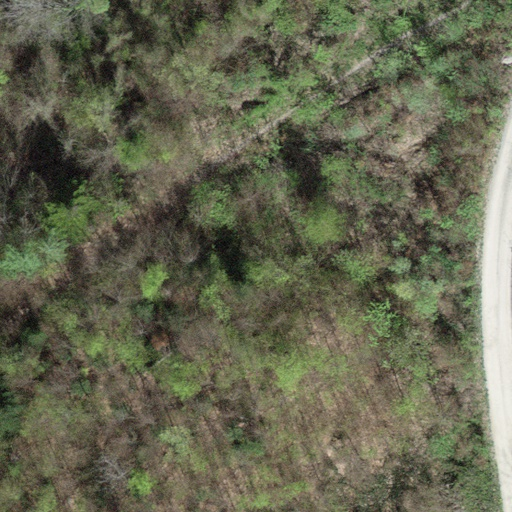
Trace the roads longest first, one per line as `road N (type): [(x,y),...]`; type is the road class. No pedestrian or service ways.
road 1 (track): [(0,318),(289,100),(454,0)]
road 2 (track): [(511,145),(493,205),(484,345),(511,464)]
